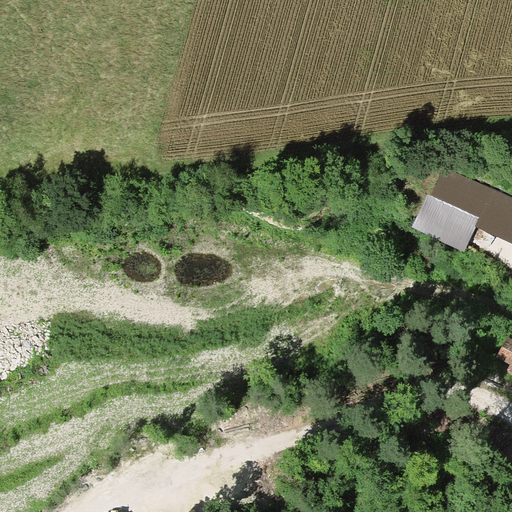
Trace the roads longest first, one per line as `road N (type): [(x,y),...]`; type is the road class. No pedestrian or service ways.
road 1 (track): [(0,432),(57,426),(93,348),(152,280),(247,265),(362,275),(457,295),(511,318)]
road 2 (track): [(66,511),(187,454),(303,440),(404,397),(484,399),(511,415)]
